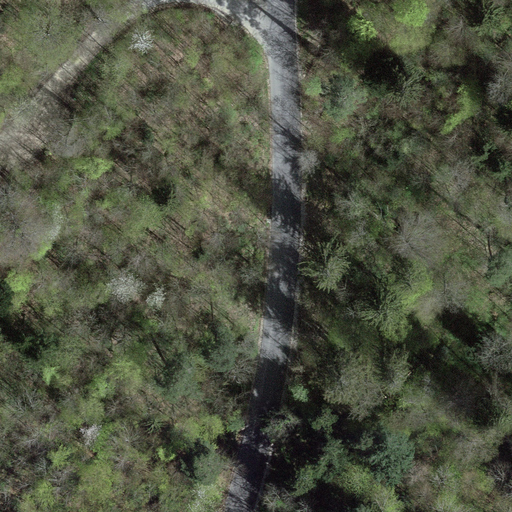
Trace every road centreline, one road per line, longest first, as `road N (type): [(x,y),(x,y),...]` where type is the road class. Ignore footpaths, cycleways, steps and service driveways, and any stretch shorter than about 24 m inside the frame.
road 1 (unclassified): [(237,511),(270,381),(284,257),(278,0)]
road 2 (track): [(143,0),(84,51),(0,149)]
